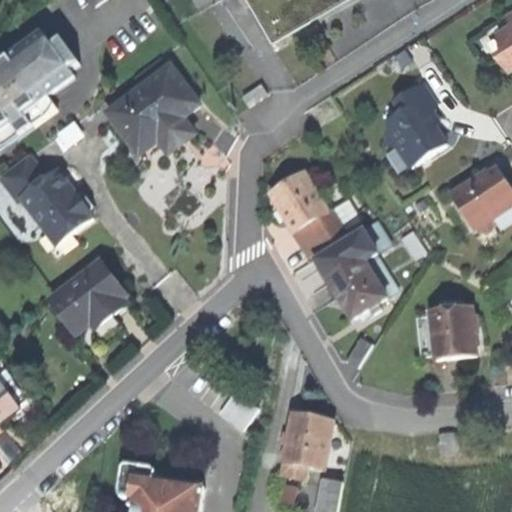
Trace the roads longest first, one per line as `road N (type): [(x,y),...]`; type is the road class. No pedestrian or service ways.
road 1 (residential): [(257,274),(239,197),(257,133),(464,0)]
road 2 (residential): [(0,511),(257,274)]
road 3 (residential): [(257,274),(321,387),(374,425),(459,423),(511,411)]
road 4 (unknown): [(208,319),(119,211),(107,164),(111,131)]
road 5 (unknown): [(0,57),(63,29),(125,16)]
